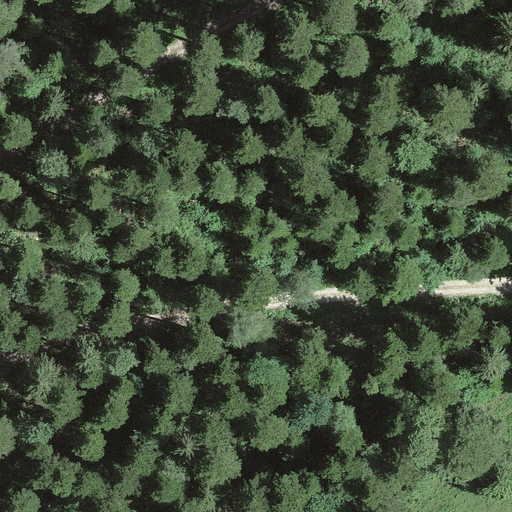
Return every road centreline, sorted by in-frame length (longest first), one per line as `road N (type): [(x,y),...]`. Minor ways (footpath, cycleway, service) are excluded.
road 1 (track): [(0,350),(511,279)]
road 2 (track): [(185,0),(0,116)]
